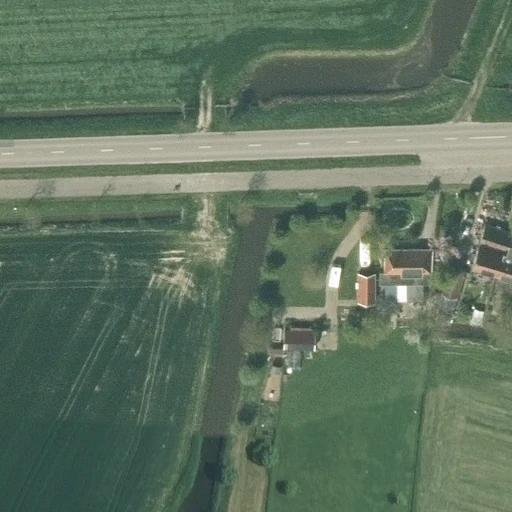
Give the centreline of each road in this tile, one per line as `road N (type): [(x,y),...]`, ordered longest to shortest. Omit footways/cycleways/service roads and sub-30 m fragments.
road 1 (secondary): [(511,137),(0,155)]
road 2 (unclassified): [(0,191),(511,174)]
road 3 (track): [(458,139),(511,3)]
